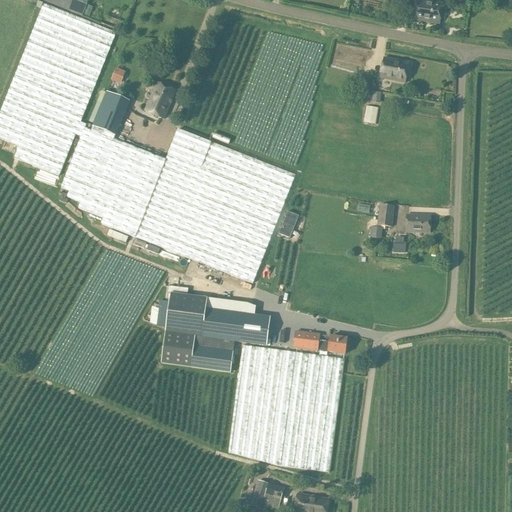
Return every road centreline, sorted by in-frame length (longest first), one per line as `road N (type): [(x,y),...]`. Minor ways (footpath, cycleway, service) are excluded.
road 1 (unclassified): [(353,511),(374,357),(392,336),(449,315),(462,48)]
road 2 (unclassified): [(240,0),(462,48)]
